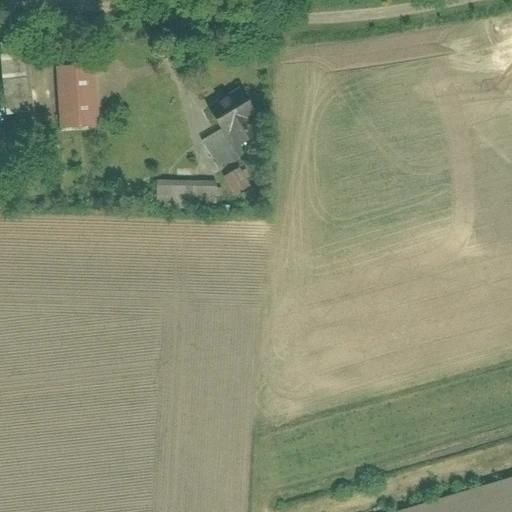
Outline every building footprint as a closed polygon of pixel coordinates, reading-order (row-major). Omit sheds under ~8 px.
[(29,42),(0,45),(0,91),(3,114),(37,110),(29,42)] [(97,65),(59,67),(63,130),(100,128),(97,65)] [(257,116),(242,90),(209,109),(222,131),(233,150),(239,146),(258,135),(249,120),(257,116)] [(206,141),(221,167),(244,154),(239,146),(233,150),(222,131),(206,141)] [(244,167),(225,177),(235,196),(254,185),(244,167)] [(216,181),(157,179),(157,207),(215,209),(216,181)] [(511,511),(511,477),(393,511),(511,511)]
